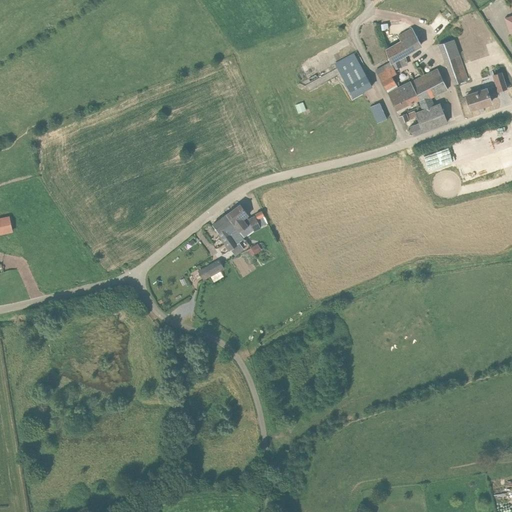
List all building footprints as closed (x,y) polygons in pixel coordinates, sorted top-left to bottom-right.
[(386,48),(394,69),(401,66),(398,59),(421,45),(412,29),(403,34),(398,36),(400,41),(386,48)] [(462,81),(467,79),(454,39),(448,41),(439,44),(453,84),(462,81)] [(470,42),(474,59),(490,56),(486,39),(470,42)] [(394,70),(394,69),(386,48),(385,49),(390,62),(376,70),(386,89),(395,84),(391,77),(395,74),(394,70)] [(372,86),(359,64),(354,53),(334,63),(340,74),(352,97),(372,86)] [(409,121),(416,118),(419,124),(410,127),(413,136),(447,122),(440,104),(434,106),(431,98),(447,90),(437,69),(410,82),(419,99),(424,110),(415,114),(414,111),(407,114),(409,121)] [(506,89),(503,80),(501,72),(493,75),(495,82),(498,91),(506,89)] [(408,104),(419,99),(410,82),(400,87),(408,104)] [(396,110),(408,104),(400,87),(388,94),(396,110)] [(491,103),(488,93),(486,89),(466,96),(470,109),(491,103)] [(306,111),(303,102),(295,105),(298,114),(306,111)] [(377,123),(386,119),(379,103),(370,106),(377,123)] [(406,114),(399,116),(398,117),(401,124),(402,124),(409,121),(407,114),(406,114)] [(247,216),(248,215),(240,204),(226,215),(243,238),(253,230),(248,219),(247,216)] [(244,239),(243,238),(226,215),(212,225),(215,228),(214,229),(215,230),(216,229),(218,233),(218,234),(234,254),(242,248),(239,243),(244,239)] [(254,231),(261,228),(260,226),(257,219),(255,215),(248,219),(253,230),(254,231)] [(257,219),(260,226),(267,223),(264,216),(257,219)] [(0,236),(12,233),(9,218),(0,219),(0,236)] [(183,247),(185,251),(195,243),(192,240),(183,247)] [(251,250),(254,254),(254,255),(262,250),(258,245),(257,243),(250,248),(251,249),(251,250)] [(198,273),(203,282),(210,277),(221,271),(222,271),(217,262),(198,273)] [(210,277),(214,284),(225,278),(222,273),(221,271),(210,277)]
